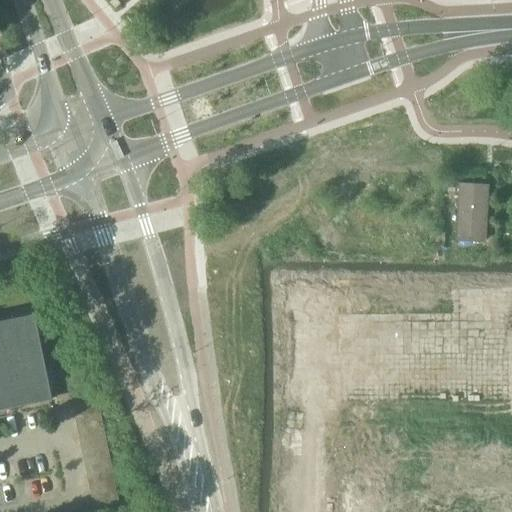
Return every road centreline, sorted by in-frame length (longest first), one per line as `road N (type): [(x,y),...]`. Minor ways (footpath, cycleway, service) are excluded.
road 1 (residential): [(212,511),(181,361),(121,160)]
road 2 (residential): [(78,174),(197,511)]
road 3 (residential): [(321,48),(104,121)]
road 4 (residential): [(121,160),(329,85)]
road 5 (tertiary): [(21,0),(64,134)]
road 6 (tertiary): [(104,121),(49,0)]
